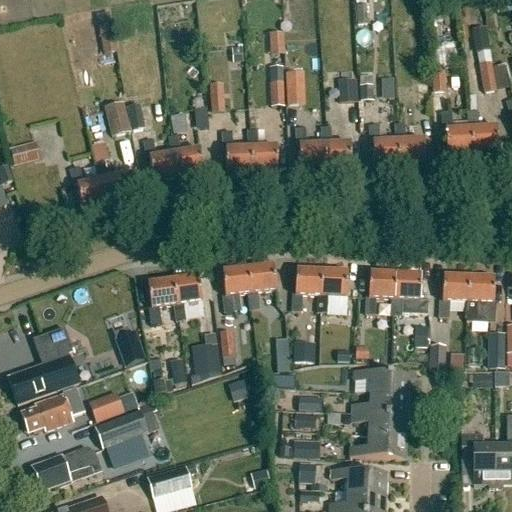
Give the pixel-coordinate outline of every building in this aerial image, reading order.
[(369,28),(367,0),(356,0),(358,28),(369,28)] [(99,35),(104,62),(117,60),(112,33),(99,35)] [(286,55),(285,33),(269,34),(270,56),(286,55)] [(431,72),(433,97),(446,96),(444,71),(445,71),(444,49),(429,50),(430,72),(431,72)] [(478,69),(484,97),(497,95),(489,54),(477,57),(479,69),(478,69)] [(372,80),(338,81),(339,104),(373,102),(372,80)] [(270,86),(271,111),(284,110),(283,86),(270,86)] [(209,88),(211,117),(225,116),(223,88),(209,88)] [(104,112),(111,141),(130,137),(123,107),(104,112)] [(127,111),(131,136),(145,133),(141,109),(127,111)] [(196,111),(197,130),(209,129),(208,110),(196,111)] [(467,115),(468,131),(470,131),(471,157),(498,156),(497,130),(477,131),(476,115),(467,115)] [(451,116),(442,117),(443,133),(445,132),(446,159),(471,157),(470,131),(468,131),(452,132),(451,116)] [(394,128),(395,144),(398,144),(399,169),(399,170),(424,168),(423,143),(405,144),(404,127),(394,128)] [(378,129),(368,129),(369,146),(372,145),(373,171),(399,170),(399,169),(398,144),(395,144),(378,145),(378,129)] [(321,131),(322,148),(325,148),(326,172),(352,171),(351,146),(331,147),(330,131),(321,131)] [(305,132),(295,132),(296,149),(299,149),(300,173),(326,172),(325,148),(322,148),(306,148),(305,132)] [(248,135),(248,150),(251,150),(252,176),(278,175),(277,149),(257,150),(256,134),(248,135)] [(251,150),(248,150),(232,151),(232,136),(222,136),(223,152),(225,152),(226,177),(252,176),(251,150)] [(174,155),(179,179),(204,174),(198,151),(182,154),(179,139),(168,141),(171,155),(174,155)] [(174,155),(171,155),(156,159),(153,143),(142,145),(146,161),(148,161),(153,184),(179,179),(174,155)] [(36,146),(9,153),(14,170),(41,163),(36,146)] [(101,182),(107,205),(132,199),(126,176),(108,180),(104,165),(95,167),(98,182),(101,182)] [(101,182),(98,182),(83,186),(80,171),(69,174),(73,189),(76,189),(81,211),(107,205),(101,182)] [(62,210),(23,221),(35,260),(50,240),(67,228),(62,210)] [(248,272),(251,297),(248,297),(249,313),(259,312),(257,296),(276,294),(274,270),(248,272)] [(225,299),(223,300),(225,316),(234,315),(232,299),(248,297),(251,297),(248,272),(223,275),(225,299)] [(292,298),(291,315),(301,315),(301,298),(317,299),(321,299),(322,275),(296,274),(295,297),(292,298)] [(317,299),(317,316),(326,316),(327,299),(347,300),(348,276),(322,275),(321,299),(317,299)] [(366,301),(365,317),(374,318),(375,301),(391,302),(394,302),(395,278),(370,276),(369,300),(366,301)] [(391,302),(391,319),(400,319),(400,302),(420,303),(421,279),(395,278),(394,302),(391,302)] [(186,323),(184,307),(202,304),(199,280),(173,283),(177,308),(174,308),(176,325),(186,323)] [(439,305),(439,321),(448,322),(449,305),(465,305),(468,306),(469,281),(444,280),(443,304),(439,305)] [(495,282),(469,281),(468,306),(465,305),(464,322),(465,322),(465,326),(493,327),(495,282)] [(158,310),(174,308),(177,308),(173,283),(148,287),(151,311),(149,312),(151,328),(161,327),(158,310)] [(416,328),(415,349),(428,349),(428,329),(416,328)] [(47,366),(7,380),(17,409),(77,387),(66,356),(71,354),(63,330),(31,342),(37,359),(44,357),(47,366)] [(235,361),(232,335),(219,336),(222,362),(235,361)] [(136,337),(116,345),(126,372),(146,365),(136,337)] [(505,342),(490,342),(489,376),(505,377),(505,342)] [(289,376),(287,343),(275,344),(277,377),(289,376)] [(315,348),(293,347),(292,366),(314,367),(315,348)] [(444,377),(445,351),(430,350),(429,377),(444,377)] [(219,377),(217,359),(194,361),(196,380),(219,377)] [(371,386),(371,399),(409,400),(410,379),(353,377),(353,385),(371,386)] [(475,383),(475,395),(492,395),(492,383),(475,383)] [(172,385),(152,388),(154,400),(174,397),(172,385)] [(116,397),(88,407),(96,428),(124,417),(116,397)] [(36,412),(20,418),(27,437),(43,431),(44,435),(73,425),(64,398),(35,409),(36,412)] [(352,410),(352,420),(408,422),(409,400),(371,399),(370,411),(352,410)] [(324,404),(300,404),(300,416),(323,416),(324,404)] [(139,416),(94,433),(103,455),(148,438),(139,416)] [(316,431),(316,417),(297,417),(297,430),(316,431)] [(352,420),(351,427),(370,428),(369,441),(407,443),(408,422),(352,420)] [(511,420),(506,421),(506,438),(506,451),(494,451),(494,493),(502,493),(502,490),(511,489),(511,420)] [(481,438),(460,438),(460,462),(471,462),(472,490),(487,490),(487,493),(494,493),(494,451),(481,451),(481,438)] [(351,453),(350,462),(407,465),(407,443),(369,441),(369,454),(351,453)] [(321,446),(295,445),(294,463),(320,464),(321,446)] [(78,453),(32,471),(33,473),(31,478),(33,483),(36,483),(37,486),(40,485),(42,493),(55,488),(59,491),(71,486),(71,485),(102,474),(94,452),(80,457),(78,453)] [(300,467),(300,486),(316,486),(316,467),(300,467)] [(153,503),(191,492),(185,472),(147,483),(153,503)] [(348,485),(348,497),(385,499),(386,477),(331,474),(330,484),(348,485)] [(329,509),(328,511),(384,511),(385,499),(348,497),(347,510),(329,509)] [(100,511),(97,503),(69,511),(100,511)]
